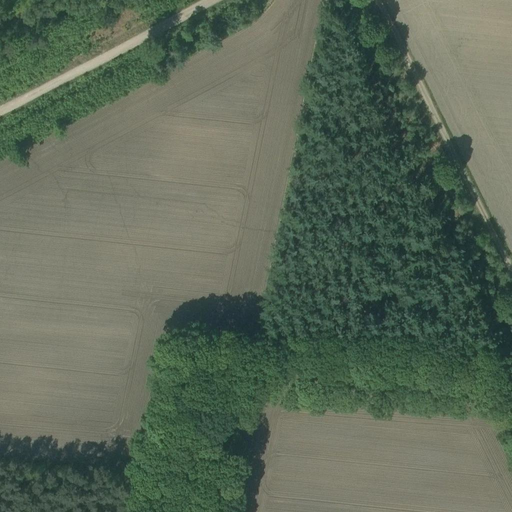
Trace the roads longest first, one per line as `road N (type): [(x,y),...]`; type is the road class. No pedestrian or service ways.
road 1 (track): [(378,0),(511,272)]
road 2 (track): [(211,0),(0,111)]
